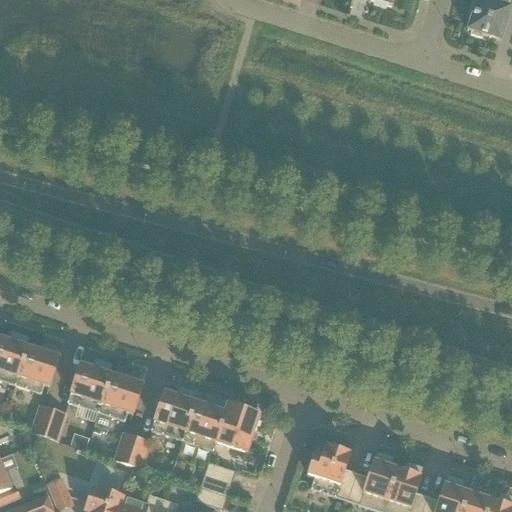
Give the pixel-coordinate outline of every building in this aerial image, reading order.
[(370,2),(390,8),(392,0),(360,0),(370,3),(370,2)] [(511,0),(495,0),(494,4),(480,0),(476,0),(475,4),(472,3),(469,15),(472,16),(466,32),(471,34),(470,36),(481,40),(482,37),(500,43),(511,7),(511,0)] [(0,383),(14,388),(27,350),(24,349),(27,341),(11,336),(8,344),(0,341),(0,383)] [(41,354),(27,350),(14,388),(40,397),(43,388),(48,389),(58,360),(54,359),(52,352),(46,350),(41,354)] [(67,405),(98,416),(110,377),(108,376),(110,369),(94,363),(92,371),(79,367),(67,405)] [(124,382),(110,377),(98,416),(123,424),(126,415),(132,417),(142,388),(138,387),(136,380),(130,377),(124,382)] [(150,433),(181,443),(194,405),(191,404),(194,396),(178,391),(175,399),(163,395),(156,414),(150,433)] [(226,410),(225,410),(205,404),(204,408),(194,405),(181,443),(212,454),(215,445),(215,444),(226,410)] [(226,407),(225,410),(226,410),(215,444),(215,445),(246,455),(258,418),(250,415),(251,412),(235,407),(234,410),(226,407)] [(44,440),(52,413),(39,409),(30,435),(44,440)] [(66,417),(52,413),(44,440),(57,444),(66,417)] [(127,467),(136,441),(123,436),(114,463),(127,467)] [(149,445),(136,441),(127,467),(140,472),(149,445)] [(310,492),(346,504),(355,477),(344,473),(349,456),(325,448),(321,459),(313,456),(306,477),(314,480),(310,492)] [(370,511),(382,511),(396,472),(372,464),(367,480),(355,477),(346,504),(370,511)] [(208,465),(203,478),(230,487),(234,474),(208,465)] [(3,475),(0,468),(0,508),(20,501),(15,490),(14,490),(8,474),(3,475)] [(420,480),(396,472),(382,511),(422,511),(426,500),(414,496),(420,480)] [(226,500),(230,487),(203,478),(199,491),(226,500)] [(61,511),(71,508),(61,482),(47,487),(57,511),(61,511)] [(422,511),(461,511),(467,495),(443,488),(438,504),(426,500),(422,511)] [(118,511),(122,499),(91,489),(83,511),(118,511)] [(218,511),(221,511),(226,500),(199,491),(195,504),(218,511)] [(486,511),(489,503),(467,495),(461,511),(486,511)] [(159,511),(163,503),(148,498),(145,507),(122,499),(118,511),(159,511)] [(52,511),(47,499),(13,511),(52,511)] [(175,511),(177,507),(163,503),(159,511),(175,511)] [(511,511),(511,510),(489,503),(486,511),(511,511)]
